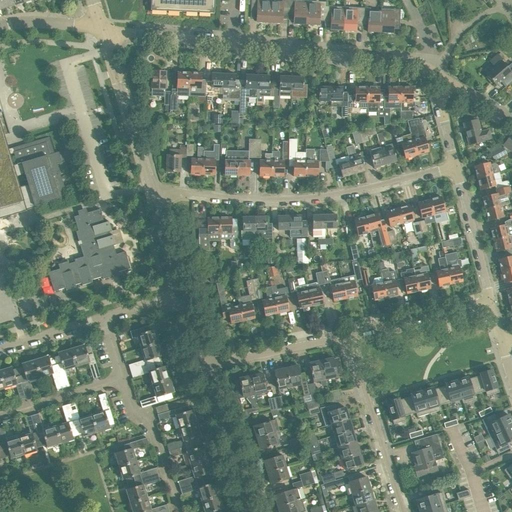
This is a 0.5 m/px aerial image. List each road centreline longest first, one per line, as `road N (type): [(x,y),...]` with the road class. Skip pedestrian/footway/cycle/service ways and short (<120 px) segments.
road 1 (residential): [(154,200),(180,192),(254,200),(335,196),(456,167)]
road 2 (residential): [(432,71),(236,45)]
road 3 (residential): [(0,349),(184,296)]
road 4 (residential): [(348,334),(401,511)]
road 5 (residential): [(154,200),(105,29)]
road 6 (residential): [(250,511),(205,367)]
road 7 (residential): [(205,367),(348,334)]
road 8 (residential): [(348,334),(490,302)]
road 9 (residential): [(490,302),(456,167)]
road 10 (residential): [(236,45),(105,29)]
